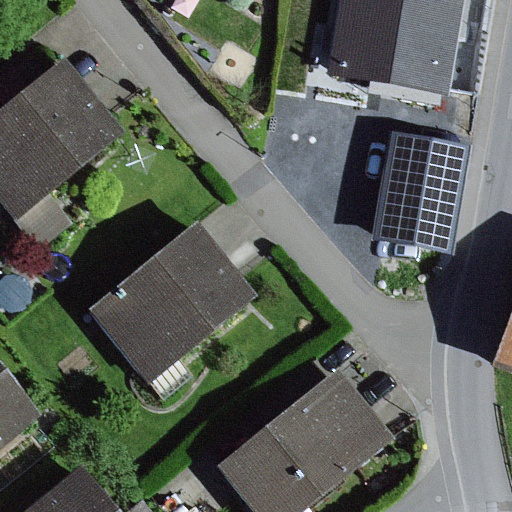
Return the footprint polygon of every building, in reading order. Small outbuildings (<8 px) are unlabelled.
[(57,64),(0,111),(0,208),(13,224),(47,196),(118,137),(57,64)] [(468,152),(395,136),(372,239),(444,256),(468,152)] [(70,225),(47,196),(13,224),(35,252),(70,225)] [(190,228),(88,315),(150,387),(252,300),(190,228)] [(511,310),(492,369),(511,375),(511,310)] [(333,373),(215,471),(248,511),(305,511),(390,442),(333,373)] [(0,377),(0,456),(39,425),(0,377)] [(110,511),(79,471),(24,511),(110,511)]
